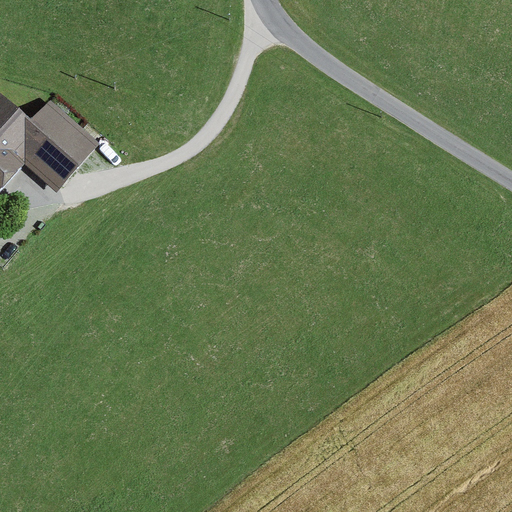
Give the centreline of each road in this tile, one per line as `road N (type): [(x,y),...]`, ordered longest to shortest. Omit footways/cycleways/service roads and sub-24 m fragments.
road 1 (unclassified): [(511,180),(301,45),(264,0)]
road 2 (unknown): [(265,5),(233,104),(212,138),(159,172),(68,198)]
